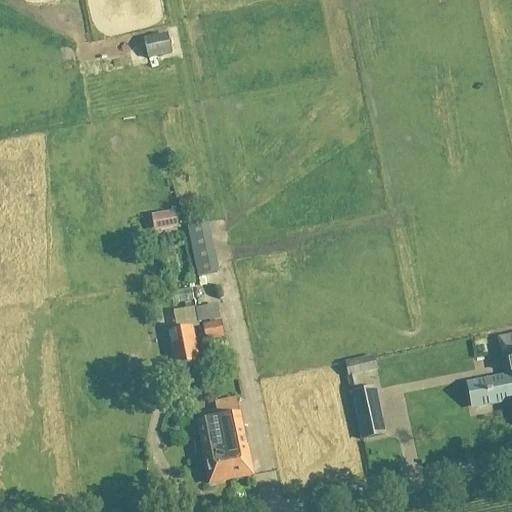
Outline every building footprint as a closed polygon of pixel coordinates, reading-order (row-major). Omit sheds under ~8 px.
[(166,37),(142,42),(146,60),(170,55),(166,37)] [(220,324),(202,327),(204,341),(223,338),(220,324)] [(196,362),(190,329),(167,333),(173,366),(196,362)] [(511,412),(511,355),(501,358),(505,378),(485,382),(487,393),(485,394),(485,397),(487,397),(490,407),(510,403),(511,412)] [(373,357),(343,364),(350,395),(358,393),(354,378),(376,373),(373,357)] [(350,395),(356,419),(379,414),(374,390),(350,395)] [(223,454),(229,483),(251,479),(240,418),(215,423),(216,426),(223,454)] [(216,426),(215,423),(196,426),(200,446),(193,447),(196,459),(202,458),(208,487),(229,483),(223,454),(216,426)]
